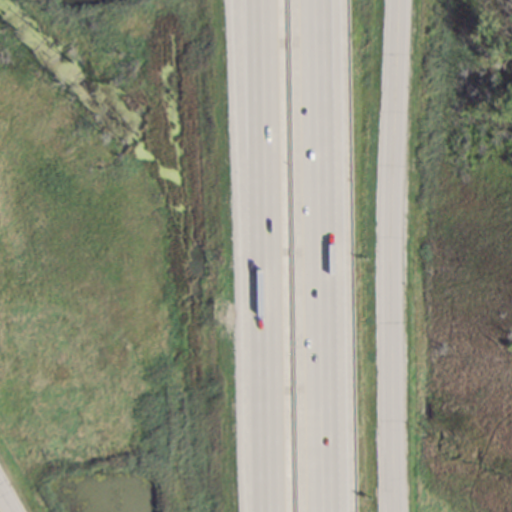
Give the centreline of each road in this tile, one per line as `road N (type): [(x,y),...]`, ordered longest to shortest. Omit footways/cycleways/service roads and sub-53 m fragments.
road 1 (motorway): [(257,0),(269,511)]
road 2 (tertiary): [(401,0),(395,511)]
road 3 (motorway): [(326,511),(319,231)]
road 4 (motorway): [(242,0),(262,239)]
road 5 (motorway): [(319,231),(331,0)]
road 6 (motorway): [(319,231),(314,0)]
